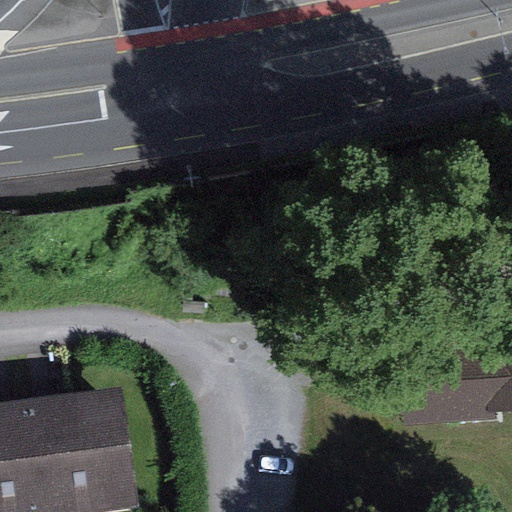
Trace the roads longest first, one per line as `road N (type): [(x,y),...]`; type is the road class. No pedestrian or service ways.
road 1 (residential): [(0,332),(126,324),(181,336),(220,359),(241,429),(232,511)]
road 2 (secondary): [(511,16),(177,83)]
road 3 (secondary): [(177,83),(0,103)]
